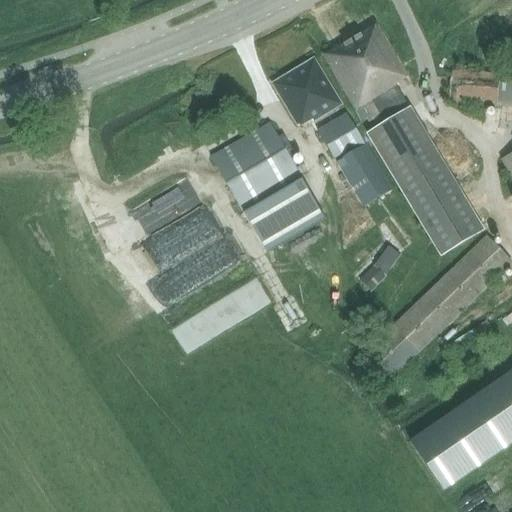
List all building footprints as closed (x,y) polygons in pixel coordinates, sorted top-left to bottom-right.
[(397,86),(408,79),(377,25),(325,55),(363,120),(368,119),(369,122),(374,119),(377,123),(408,105),(397,86)] [(312,123),(342,106),(315,61),(275,85),(299,126),(310,120),(312,123)] [(511,78),(499,77),(452,72),(449,104),(496,109),(511,110),(511,78)] [(442,257),(483,232),(410,110),(369,135),(442,257)] [(363,209),(392,192),(348,117),(319,134),(363,209)] [(283,136),(277,139),(269,124),(211,158),(267,254),(325,221),(286,154),(292,151),(283,136)] [(467,158),(454,127),(433,135),(446,166),(467,158)] [(511,179),(511,154),(501,160),(511,179)] [(417,354),(511,264),(487,238),(392,329),(366,355),(389,381),(417,354)] [(386,275),(400,257),(388,247),(373,267),(359,281),(371,293),(387,277),(386,275)] [(511,372),(410,443),(444,492),(511,445),(511,372)]
